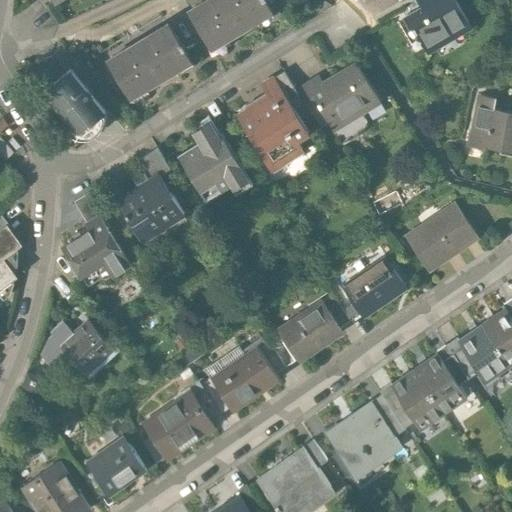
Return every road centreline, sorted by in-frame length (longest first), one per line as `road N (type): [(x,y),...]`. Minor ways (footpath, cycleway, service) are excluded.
road 1 (residential): [(142,511),(511,256)]
road 2 (residential): [(52,187),(366,0)]
road 3 (residential): [(52,187),(44,263),(0,394)]
